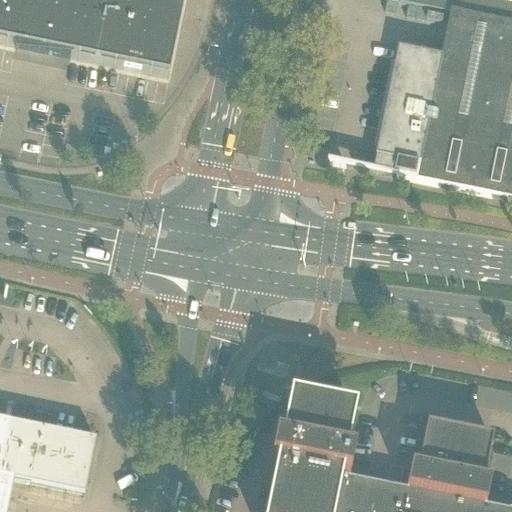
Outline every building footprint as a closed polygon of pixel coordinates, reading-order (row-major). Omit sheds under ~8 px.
[(0,0),(0,45),(71,61),(167,81),(183,0),(0,0)] [(511,0),(388,0),(388,3),(452,17),(511,28),(511,0)] [(396,180),(511,203),(511,28),(452,17),(443,61),(400,52),(377,160),(372,159),(370,172),(363,170),(362,171),(397,178),(396,180)] [(487,511),(484,511),(484,509),(475,507),(478,490),(482,490),(491,444),(425,430),(416,473),(409,471),(405,495),(378,490),(379,486),(378,486),(377,490),(347,484),(352,460),(345,458),(354,416),(288,403),(279,449),(282,450),(278,467),(269,465),(269,467),(274,468),(265,511),(487,511)] [(0,511),(5,511),(11,484),(83,499),(94,444),(0,424),(0,511)]
